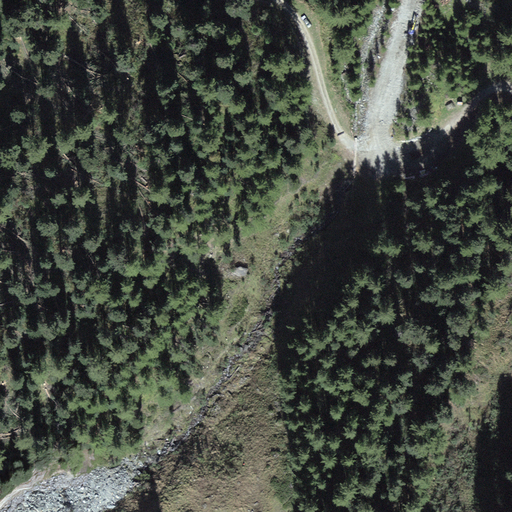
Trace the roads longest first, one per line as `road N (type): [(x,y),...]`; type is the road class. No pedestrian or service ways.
road 1 (track): [(275,0),(302,25),(346,143),(417,154),(483,97),(511,93)]
road 2 (track): [(382,154),(386,80),(404,0)]
